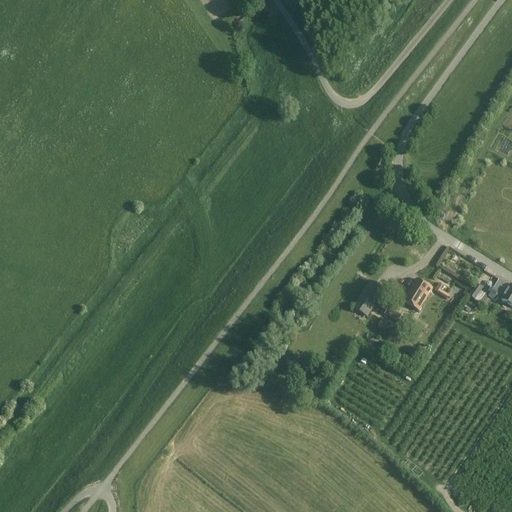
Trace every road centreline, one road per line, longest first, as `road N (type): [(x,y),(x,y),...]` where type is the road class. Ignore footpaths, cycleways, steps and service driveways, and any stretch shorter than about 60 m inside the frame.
road 1 (unclassified): [(511,278),(423,221),(397,182),(401,140),(414,117),(501,0)]
road 2 (unclassified): [(449,0),(365,98),(346,104),(332,97),(271,0)]
